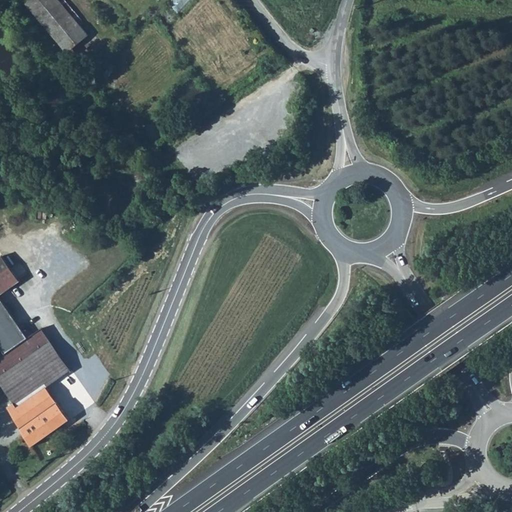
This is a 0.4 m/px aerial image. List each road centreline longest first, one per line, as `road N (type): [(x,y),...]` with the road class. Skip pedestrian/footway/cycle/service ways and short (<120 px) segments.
road 1 (trunk): [(511,272),(177,511)]
road 2 (tertiary): [(225,202),(196,244),(120,417),(17,511)]
road 3 (trunk): [(219,511),(511,305)]
road 4 (trunk): [(342,245),(341,292),(330,312),(216,441),(138,511)]
road 5 (trunk): [(314,511),(407,446),(452,437),(474,444)]
road 6 (secondary): [(384,243),(476,391)]
road 7 (trunk): [(511,183),(445,208),(398,199)]
